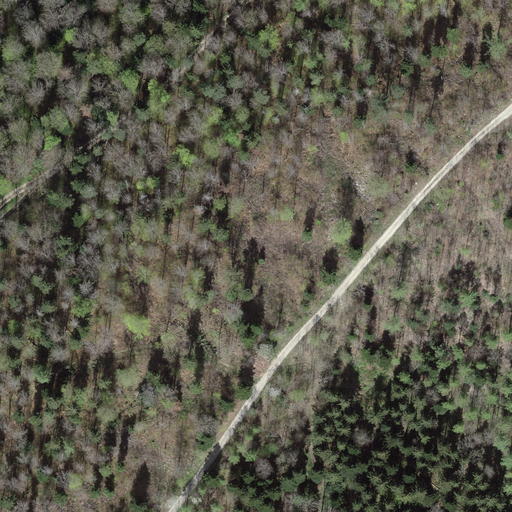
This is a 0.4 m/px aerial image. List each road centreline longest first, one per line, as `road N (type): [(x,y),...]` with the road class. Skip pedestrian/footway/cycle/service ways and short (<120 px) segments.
road 1 (track): [(511,106),(282,346),(158,511)]
road 2 (track): [(244,0),(149,102),(0,204)]
